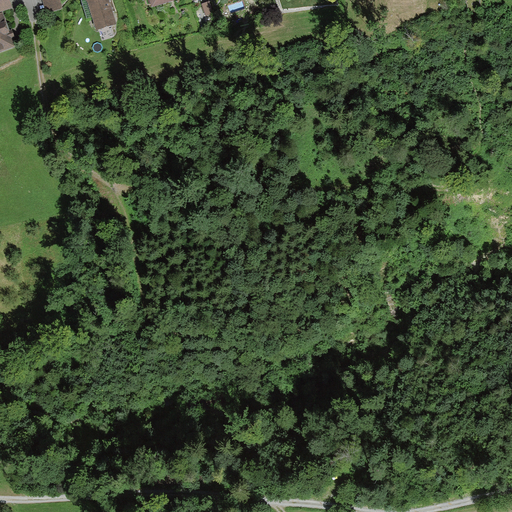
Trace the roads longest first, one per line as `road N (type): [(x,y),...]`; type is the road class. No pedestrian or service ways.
road 1 (track): [(110,183),(265,196),(374,185),(470,192),(511,155)]
road 2 (track): [(362,511),(201,493),(0,498)]
road 3 (track): [(110,183),(54,138),(34,20)]
